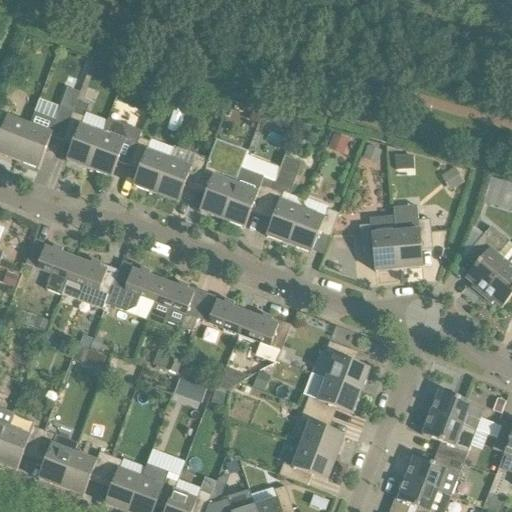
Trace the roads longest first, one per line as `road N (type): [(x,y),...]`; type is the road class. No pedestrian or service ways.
road 1 (residential): [(0,196),(58,216),(128,223),(356,309),(429,319)]
road 2 (residential): [(351,511),(429,319)]
